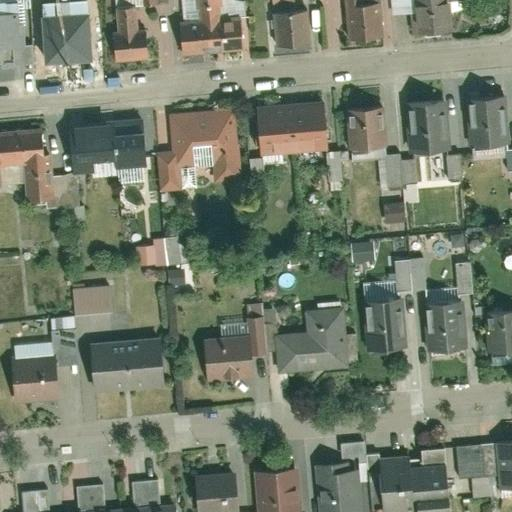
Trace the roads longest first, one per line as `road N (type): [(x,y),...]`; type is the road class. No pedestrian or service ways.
road 1 (residential): [(0,452),(511,404)]
road 2 (residential): [(511,56),(0,103)]
